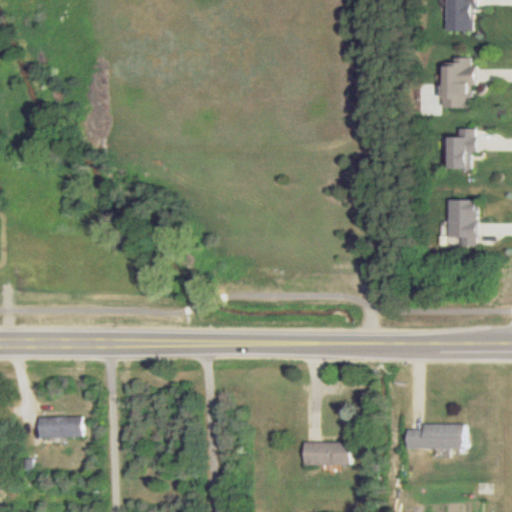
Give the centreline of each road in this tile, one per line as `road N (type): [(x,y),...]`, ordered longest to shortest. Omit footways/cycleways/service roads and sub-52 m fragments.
road 1 (tertiary): [(511,342),(0,341)]
road 2 (track): [(369,0),(375,344)]
